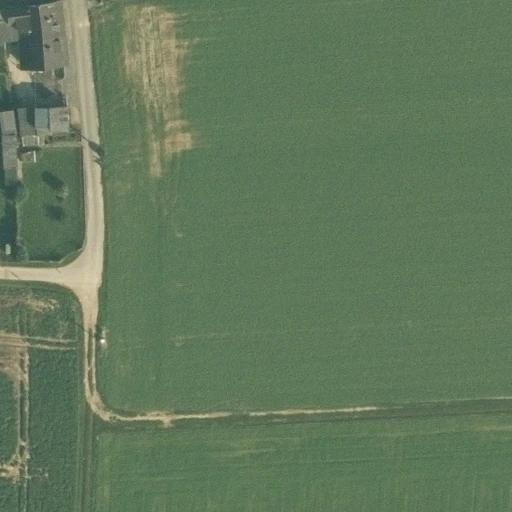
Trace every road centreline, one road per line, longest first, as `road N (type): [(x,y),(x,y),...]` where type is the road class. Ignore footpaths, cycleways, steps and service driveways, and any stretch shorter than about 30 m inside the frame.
road 1 (track): [(511,406),(88,428)]
road 2 (residential): [(0,272),(93,275),(92,132),(77,0)]
road 3 (track): [(83,511),(93,275)]
